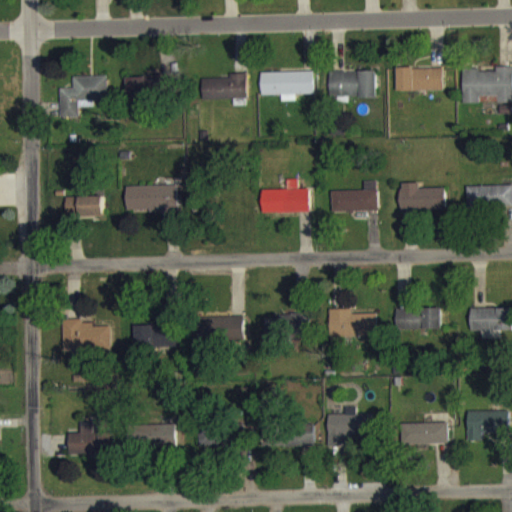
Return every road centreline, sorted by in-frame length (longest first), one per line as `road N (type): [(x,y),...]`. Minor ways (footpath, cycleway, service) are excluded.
road 1 (residential): [(0,268),(511,251)]
road 2 (residential): [(0,28),(511,13)]
road 3 (residential): [(0,504),(511,490)]
road 4 (residential): [(29,0),(31,511)]
